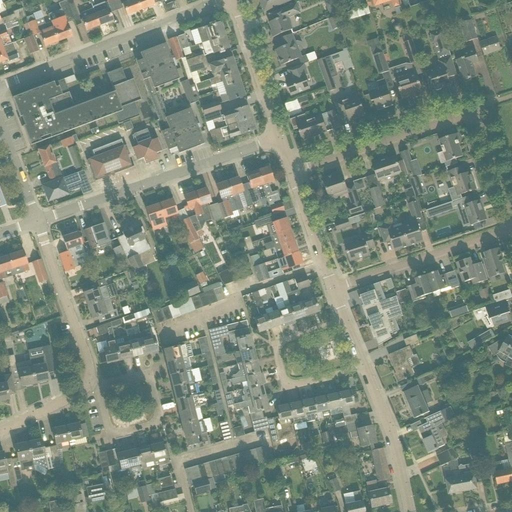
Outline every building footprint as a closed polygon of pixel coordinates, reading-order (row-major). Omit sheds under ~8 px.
[(117,10),(112,0),(107,0),(108,1),(107,1),(111,12),(117,10)] [(112,0),(117,10),(122,8),(119,0),(112,0)] [(140,10),(136,0),(121,0),(123,4),(122,4),(127,16),(140,10)] [(136,0),(140,10),(154,5),(151,0),(136,0)] [(258,0),(264,12),(292,1),(291,0),(258,0)] [(55,30),(54,30),(58,42),(71,37),(66,24),(73,21),(74,21),(68,5),(66,1),(58,3),(63,17),(52,22),(55,30)] [(175,1),(163,5),(166,13),(178,8),(175,1)] [(93,8),(92,8),(99,26),(112,21),(108,9),(107,10),(105,2),(92,7),(93,8)] [(73,3),(68,5),(74,21),(73,21),(75,26),(81,24),(73,3)] [(287,16),(299,11),(296,3),(269,14),(272,21),(269,23),(273,33),(271,34),(273,38),(292,30),(287,16)] [(2,19),(5,25),(16,21),(16,20),(25,17),(22,8),(12,12),(13,14),(2,19)] [(99,26),(92,8),(80,13),(82,19),(81,20),(86,31),(99,26)] [(477,39),(471,20),(472,20),(470,15),(462,18),(463,23),(460,24),(466,43),(477,39)] [(54,30),(51,22),(50,22),(45,24),(42,18),(35,21),(28,23),(27,23),(32,36),(40,33),(45,47),(58,42),(54,30)] [(16,21),(5,25),(6,30),(18,25),(16,21)] [(202,43),(224,36),(220,23),(205,28),(205,27),(197,29),(201,43),(202,43)] [(0,32),(0,47),(11,44),(7,35),(5,31),(0,32)] [(430,34),(433,42),(437,41),(441,54),(449,52),(442,31),(430,34)] [(278,40),(282,48),(275,51),(282,65),(298,59),(302,57),(299,52),(301,51),(303,48),(301,42),(297,41),(295,42),(292,34),(278,40)] [(178,37),(181,48),(188,46),(184,35),(178,37)] [(32,36),(24,39),(30,55),(38,51),(32,36)] [(224,36),(202,43),(206,55),(213,53),(228,48),(224,36)] [(168,40),(175,61),(182,59),(175,37),(168,40)] [(480,43),(481,46),(484,55),(500,50),(497,40),(496,38),(480,43)] [(404,43),(411,64),(419,61),(412,40),(404,43)] [(11,44),(0,47),(0,62),(15,57),(13,52),(14,52),(11,44)] [(176,148),(178,154),(186,151),(185,148),(194,145),(195,147),(204,144),(190,109),(182,112),(183,114),(174,118),(173,115),(165,118),(164,114),(166,113),(158,91),(155,92),(154,89),(162,86),(161,83),(169,80),(170,82),(179,79),(165,44),(157,47),(158,49),(149,53),(148,50),(140,53),(142,60),(135,62),(156,116),(157,120),(156,121),(167,151),(176,148)] [(456,60),(463,81),(476,77),(472,65),(479,62),(475,49),(462,53),(464,58),(456,60)] [(376,64),(378,63),(381,74),(389,71),(382,52),(373,56),(376,64)] [(186,60),(188,67),(205,61),(203,55),(197,57),(186,60)] [(302,57),(298,59),(301,65),(303,64),(308,62),(305,56),(302,57)] [(336,90),(332,78),(338,76),(330,56),(318,61),(328,92),(336,90)] [(434,67),(435,69),(427,72),(433,91),(435,90),(437,91),(441,90),(442,88),(450,85),(448,78),(456,75),(450,57),(439,61),(440,66),(434,67)] [(212,75),(213,78),(236,71),(231,58),(209,65),(212,75)] [(205,61),(188,67),(190,74),(202,70),(207,68),(205,61)] [(291,80),(286,82),(291,96),(310,89),(305,75),(307,75),(303,64),(301,65),(288,70),(291,80)] [(62,134),(114,114),(118,124),(139,116),(134,103),(140,100),(132,79),(126,82),(121,68),(106,74),(113,92),(74,107),(67,89),(63,80),(53,83),(53,82),(11,98),(19,118),(20,117),(24,126),(22,126),(30,146),(62,134)] [(421,92),(422,92),(415,69),(395,76),(402,99),(410,96),(411,99),(422,95),(421,92)] [(223,82),(225,88),(240,83),(236,71),(213,78),(209,80),(211,86),(215,85),(223,82)] [(389,104),(392,103),(389,94),(384,79),(377,82),(379,88),(368,92),(369,95),(372,104),(375,104),(377,111),(390,107),(389,104)] [(180,83),(188,104),(197,101),(196,98),(198,97),(197,92),(192,94),(187,80),(180,83)] [(240,83),(225,88),(227,95),(220,97),(222,103),(229,101),(244,96),(240,83)] [(306,96),(297,99),(299,104),(308,101),(306,96)] [(336,105),(339,115),(346,112),(349,121),(366,116),(362,106),(360,100),(349,104),(347,98),(335,103),(336,105)] [(201,108),(203,115),(204,115),(215,111),(219,109),(219,110),(221,109),(219,103),(201,108)] [(226,127),(227,126),(251,118),(247,106),(232,111),(222,115),(226,127)] [(204,115),(203,115),(205,123),(207,122),(222,117),(219,110),(219,109),(215,111),(204,115)] [(335,111),(327,113),(331,124),(333,130),(341,127),(339,122),(337,117),(335,111)] [(307,122),(297,126),(303,141),(327,132),(325,126),(321,115),(306,121),(307,122)] [(124,128),(126,132),(156,121),(157,120),(156,116),(124,128)] [(227,126),(229,131),(228,132),(230,138),(255,130),(251,118),(227,126)] [(137,146),(132,148),(137,161),(142,159),(145,164),(158,159),(156,154),(161,152),(156,139),(151,141),(146,129),(133,134),(135,140),(137,146)] [(209,132),(212,144),(223,141),(219,129),(209,132)] [(443,152),(437,154),(441,164),(462,157),(457,141),(460,141),(457,134),(439,140),(443,152)] [(73,145),(71,137),(64,140),(67,147),(73,145)] [(131,167),(127,156),(129,155),(126,145),(123,146),(121,140),(92,151),(94,157),(86,160),(94,182),(110,176),(115,174),(114,171),(119,170),(120,172),(134,167),(133,166),(131,167)] [(61,176),(55,162),(49,147),(37,151),(41,162),(43,165),(43,167),(44,167),(49,180),(61,176)] [(73,147),(68,149),(76,170),(81,168),(73,147)] [(400,153),(410,180),(416,178),(407,151),(400,153)] [(372,163),(375,172),(378,181),(401,174),(395,157),(381,161),(381,160),(372,163)] [(413,161),(416,176),(423,175),(420,160),(413,161)] [(257,171),(266,198),(268,204),(279,200),(276,191),(271,193),(270,189),(268,183),(273,182),(268,167),(257,171)] [(476,190),(470,172),(466,174),(464,167),(461,168),(452,171),(448,172),(450,180),(451,179),(454,188),(448,190),(452,202),(453,202),(462,199),(461,195),(476,190)] [(65,187),(80,182),(81,184),(88,182),(83,171),(42,186),(45,193),(46,196),(48,201),(67,194),(67,193),(65,187)] [(260,200),(266,198),(257,171),(246,175),(251,189),(256,188),(260,200)] [(338,197),(348,194),(343,176),(336,178),(335,175),(322,179),(330,201),(338,199),(338,197)] [(237,177),(226,181),(234,202),(236,208),(241,206),(237,194),(242,192),(237,177)] [(416,178),(410,180),(416,197),(424,194),(418,177),(416,178)] [(227,201),(218,204),(223,218),(222,219),(233,215),(231,210),(236,208),(234,202),(226,181),(215,185),(220,200),(226,198),(227,201)] [(370,190),(376,209),(381,207),(383,207),(377,188),(370,190)] [(205,189),(194,192),(204,222),(205,222),(211,220),(206,205),(210,203),(205,189)] [(253,191),(247,192),(252,206),(258,204),(253,191)] [(195,216),(188,218),(195,233),(201,230),(204,222),(194,192),(183,196),(188,211),(193,209),(195,216)] [(252,206),(247,192),(241,194),(246,208),(252,206)] [(352,205),(348,207),(350,215),(363,211),(357,195),(349,197),(352,205)] [(462,199),(453,202),(448,204),(451,211),(459,208),(462,216),(460,217),(464,227),(466,227),(486,220),(480,200),(470,203),(468,197),(462,199)] [(316,200),(320,211),(325,209),(321,198),(316,200)] [(171,200),(159,204),(163,218),(169,216),(172,222),(177,220),(175,214),(176,214),(171,200)] [(290,202),(290,201),(270,208),(272,215),(292,208),(290,202)] [(408,204),(413,220),(422,218),(417,201),(408,204)] [(166,226),(163,218),(159,204),(145,209),(152,231),(166,226)] [(223,218),(218,204),(217,204),(208,206),(213,221),(222,219),(223,218)] [(438,207),(426,211),(429,219),(441,215),(438,207)] [(195,233),(188,218),(177,223),(188,245),(199,240),(195,233)] [(266,225),(270,237),(290,230),(286,218),(272,223),(266,225)] [(334,223),(337,231),(346,228),(350,226),(348,219),(344,220),(334,223)] [(416,222),(402,226),(409,247),(423,242),(420,232),(416,222)] [(83,230),(86,240),(90,251),(110,244),(103,223),(83,230)] [(409,247),(402,226),(401,223),(392,226),(391,225),(380,229),(382,234),(385,243),(391,241),(395,251),(409,247)] [(126,260),(131,270),(132,272),(143,266),(138,255),(150,249),(148,245),(146,245),(144,240),(143,237),(145,236),(141,227),(139,228),(138,226),(122,233),(122,235),(116,238),(119,246),(120,246),(124,255),(126,260)] [(270,237),(274,248),(294,241),(290,230),(270,237)] [(67,250),(74,272),(86,268),(82,255),(84,254),(77,232),(62,238),(66,250),(67,250)] [(354,239),(355,242),(354,242),(345,245),(350,262),(370,255),(368,249),(375,247),(371,234),(354,239)] [(277,259),(278,259),(298,252),(294,241),(274,248),(273,248),(277,259)] [(116,259),(124,255),(120,246),(119,246),(112,250),(116,259)] [(486,258),(483,259),(489,278),(504,273),(502,265),(504,264),(499,249),(484,254),(486,258)] [(23,251),(7,256),(14,276),(24,273),(23,272),(28,270),(26,264),(27,264),(23,251)] [(298,252),(278,259),(278,261),(282,271),(302,264),(298,252)] [(249,257),(253,267),(261,265),(258,255),(249,257)] [(0,280),(14,276),(7,256),(0,258),(0,280)] [(472,280),(473,285),(487,280),(481,263),(475,265),(474,261),(471,262),(470,258),(456,263),(463,283),(472,280)] [(32,262),(39,283),(46,281),(39,260),(32,262)] [(261,265),(253,267),(255,273),(258,283),(269,279),(265,270),(263,264),(261,265)] [(217,274),(223,285),(233,282),(227,269),(217,274)] [(134,277),(132,272),(131,270),(126,272),(129,280),(134,277)] [(440,293),(459,287),(454,272),(439,276),(437,271),(426,275),(432,293),(440,291),(440,293)] [(294,279),(298,290),(310,286),(305,275),(294,279)] [(432,293),(426,275),(415,279),(417,284),(408,287),(411,297),(413,302),(425,298),(425,296),(432,293)] [(83,293),(87,306),(109,298),(105,287),(107,286),(105,278),(85,285),(88,292),(83,293)] [(194,281),(186,284),(192,296),(199,293),(194,281)] [(282,324),(284,324),(285,327),(295,323),(294,320),(285,294),(282,283),(275,285),(279,297),(274,299),(276,306),(282,324)] [(370,292),(360,296),(363,305),(361,306),(366,319),(368,318),(400,307),(397,297),(386,300),(379,303),(373,285),(368,287),(370,292)] [(221,288),(213,291),(217,302),(225,299),(221,288)] [(493,296),(495,303),(511,297),(510,290),(493,296)] [(213,291),(198,296),(202,308),(217,302),(213,291)] [(261,302),(260,297),(259,297),(257,292),(251,294),(258,315),(260,314),(261,317),(254,319),(258,333),(270,329),(266,315),(265,315),(264,311),(261,303),(261,302)] [(290,292),(285,294),(294,320),(306,316),(302,303),(299,296),(293,298),(290,292)] [(480,296),(483,304),(492,301),(489,293),(480,296)] [(151,312),(153,313),(153,312),(157,310),(151,296),(145,298),(149,307),(151,312)] [(198,296),(190,299),(194,311),(202,308),(198,296)] [(109,298),(87,306),(92,318),(96,317),(99,323),(108,320),(118,317),(116,310),(113,310),(109,298)] [(190,299),(183,302),(187,313),(194,311),(190,299)] [(314,299),(302,303),(306,316),(318,312),(314,299)] [(509,313),(505,301),(496,304),(482,308),(482,309),(481,318),(487,329),(494,327),(502,324),(511,321),(509,313)] [(183,302),(175,305),(180,316),(187,313),(183,302)] [(175,305),(168,307),(172,319),(180,316),(175,305)] [(282,324),(276,306),(264,311),(265,315),(266,315),(270,329),(282,324)] [(168,307),(161,310),(165,321),(172,319),(168,307)] [(400,307),(368,318),(371,326),(369,327),(374,340),(376,339),(378,346),(392,338),(390,334),(386,322),(395,319),(403,316),(400,307)] [(148,310),(134,314),(136,320),(150,315),(148,310)] [(153,312),(153,313),(157,324),(165,321),(161,310),(158,311),(157,310),(153,312)] [(136,320),(134,314),(128,316),(130,322),(136,320)] [(115,321),(109,323),(111,329),(117,327),(117,326),(121,324),(120,319),(115,321)] [(111,329),(109,323),(95,328),(98,336),(108,333),(109,340),(105,341),(107,348),(103,349),(104,353),(98,354),(100,364),(106,363),(107,364),(119,360),(114,339),(111,329)] [(208,330),(215,358),(221,356),(223,355),(218,335),(224,333),(223,327),(208,330)] [(237,342),(239,351),(239,352),(253,348),(248,328),(227,333),(230,343),(237,342)] [(145,331),(139,333),(144,354),(157,351),(153,337),(146,339),(145,331)] [(127,336),(132,357),(144,354),(139,333),(126,336),(127,336)] [(469,342),(473,349),(486,341),(482,334),(469,342)] [(403,341),(406,346),(419,341),(416,335),(403,341)] [(127,336),(114,339),(119,360),(132,357),(127,336)] [(505,366),(507,367),(511,368),(511,336),(511,337),(508,336),(506,340),(504,338),(488,348),(493,356),(493,357),(496,355),(497,357),(498,359),(499,360),(500,360),(501,361),(504,363),(506,364),(505,366)] [(204,354),(204,355),(210,353),(205,337),(197,339),(201,355),(204,354)] [(164,350),(167,364),(189,358),(187,358),(184,345),(164,350)] [(321,362),(338,358),(335,345),(318,349),(321,362)] [(46,358),(30,361),(34,383),(48,381),(45,370),(55,368),(50,347),(44,349),(46,358)] [(396,374),(394,374),(398,382),(413,376),(406,359),(413,356),(409,347),(389,356),(396,374)] [(237,365),(238,365),(256,361),(253,348),(239,352),(239,351),(234,353),(237,365)] [(10,368),(11,374),(12,380),(20,378),(21,386),(34,383),(30,361),(15,364),(13,355),(7,357),(10,369),(10,368)] [(167,364),(170,376),(190,371),(190,370),(191,370),(189,358),(167,364)] [(245,376),(260,373),(259,370),(258,370),(256,361),(238,365),(239,371),(235,375),(232,376),(233,379),(245,376)] [(170,376),(173,388),(194,383),(193,383),(194,383),(194,380),(194,377),(192,377),(191,372),(190,371),(170,376)] [(246,382),(248,388),(262,385),(261,380),(264,379),(263,379),(262,374),(260,373),(245,376),(233,379),(230,380),(232,385),(246,382)] [(426,405),(432,402),(427,390),(421,393),(418,386),(422,385),(435,379),(432,373),(419,379),(418,380),(408,384),(411,389),(402,393),(414,419),(429,412),(426,405)] [(0,400),(9,399),(8,396),(15,395),(12,380),(11,374),(3,376),(5,384),(0,384),(0,400)] [(221,382),(224,394),(230,393),(230,392),(226,393),(225,389),(227,386),(226,381),(221,382)] [(173,388),(176,401),(196,396),(196,395),(197,395),(194,383),(173,388)] [(496,390),(500,395),(506,394),(508,390),(505,383),(498,384),(496,390)] [(242,390),(245,402),(265,397),(262,385),(248,388),(242,390)] [(343,418),(343,419),(344,425),(346,425),(358,423),(356,415),(350,416),(347,406),(354,404),(353,403),(352,395),(351,391),(337,394),(340,407),(343,418)] [(230,393),(224,394),(227,406),(233,405),(230,393)] [(328,410),(340,407),(337,394),(325,397),(328,410)] [(179,413),(193,409),(201,408),(199,402),(198,403),(196,396),(176,401),(179,413)] [(268,410),(265,397),(245,402),(238,404),(233,405),(235,411),(240,410),(240,409),(248,407),(249,414),(251,422),(266,418),(266,420),(266,418),(263,418),(263,417),(261,412),(261,411),(268,410)] [(321,412),(328,410),(325,397),(313,399),(317,419),(322,418),(321,412)] [(305,422),(317,419),(313,399),(301,402),(305,422)] [(293,425),(305,422),(301,402),(288,405),(291,418),(293,425)] [(279,421),(291,418),(288,405),(276,408),(279,421)] [(424,441),(425,441),(426,443),(424,444),(428,452),(444,445),(436,426),(455,417),(450,407),(424,419),(424,420),(426,419),(427,423),(418,428),(424,441)] [(179,413),(182,425),(196,422),(193,409),(179,413)] [(267,424),(268,429),(271,441),(277,440),(272,418),(266,420),(267,424)] [(333,421),(335,428),(344,425),(343,419),(333,421)] [(196,422),(182,425),(185,438),(186,438),(188,446),(198,444),(196,435),(206,433),(205,427),(204,428),(202,420),(196,422)] [(231,439),(228,427),(226,421),(218,423),(223,442),(231,439)] [(65,427),(68,441),(88,437),(85,424),(78,425),(78,424),(65,427)] [(254,433),(268,429),(267,424),(252,427),(254,433)] [(344,425),(335,428),(331,429),(334,436),(347,433),(346,425),(344,425)] [(52,430),(56,446),(57,451),(62,450),(60,443),(68,441),(65,427),(52,430)] [(369,445),(370,451),(373,450),(371,444),(375,443),(371,427),(357,430),(357,431),(349,432),(351,439),(358,437),(360,447),(369,445)] [(233,430),(233,432),(235,438),(243,436),(241,428),(233,430)] [(310,442),(311,447),(322,444),(319,435),(309,438),(310,442)] [(511,466),(511,444),(511,438),(510,436),(503,437),(508,460),(502,461),(502,462),(490,464),(492,474),(495,474),(497,485),(511,481),(511,472),(511,469),(511,470),(510,467),(511,466)] [(41,440),(28,443),(33,466),(37,465),(48,471),(48,470),(54,469),(49,447),(43,449),(41,440)] [(154,446),(149,447),(153,461),(152,461),(154,466),(159,464),(158,460),(169,457),(166,444),(162,445),(162,444),(160,444),(159,441),(153,443),(154,446)] [(11,460),(16,481),(22,480),(20,471),(26,470),(26,472),(34,471),(33,466),(28,443),(15,446),(17,458),(11,460)] [(153,461),(149,447),(147,447),(147,444),(140,446),(141,449),(137,450),(140,464),(141,469),(146,468),(145,463),(152,461),(153,461)] [(268,445),(261,447),(265,463),(272,461),(268,445)] [(476,445),(469,446),(471,458),(478,457),(476,445)] [(56,446),(49,447),(54,469),(60,467),(57,451),(56,446)] [(117,455),(120,470),(127,468),(127,467),(140,464),(137,450),(135,450),(134,447),(128,449),(129,452),(125,453),(125,450),(118,451),(119,455),(117,455)] [(261,447),(255,449),(260,464),(265,463),(261,447)] [(436,456),(439,461),(449,456),(452,461),(457,459),(458,459),(453,448),(436,456)] [(255,449),(249,451),(254,466),(260,464),(255,449)] [(373,450),(370,451),(371,452),(370,452),(377,481),(365,483),(371,508),(390,504),(385,480),(389,479),(382,449),(373,451),(373,450)] [(112,450),(105,452),(108,467),(116,465),(112,450)] [(249,451),(243,453),(247,468),(254,466),(249,451)] [(3,452),(0,453),(0,475),(7,474),(10,488),(17,486),(16,481),(11,460),(11,459),(4,460),(3,452)] [(108,467),(105,452),(97,454),(102,473),(109,471),(108,467)] [(243,453),(238,454),(242,469),(247,468),(243,453)] [(309,453),(293,459),(294,463),(311,457),(309,453)] [(238,454),(231,456),(236,471),(242,469),(238,454)] [(231,456),(225,458),(230,473),(236,471),(231,456)] [(449,456),(439,461),(441,466),(449,463),(450,462),(452,461),(449,456)] [(225,458),(220,459),(224,475),(230,473),(225,458)] [(220,459),(214,461),(218,476),(223,475),(224,475),(220,459)] [(458,466),(457,461),(457,459),(452,461),(450,462),(449,463),(450,471),(459,469),(458,467),(458,466)] [(214,461),(208,463),(212,478),(218,476),(214,461)] [(208,463),(202,464),(207,480),(212,478),(208,463)] [(202,464),(196,466),(201,481),(207,480),(202,464)] [(459,469),(460,477),(463,492),(477,489),(473,464),(469,465),(458,466),(458,467),(459,469)] [(196,466),(190,468),(195,483),(201,481),(196,466)] [(281,486),(300,481),(298,471),(286,474),(285,466),(277,468),(281,486)] [(195,483),(190,468),(184,470),(189,485),(195,483)] [(274,473),(269,475),(273,486),(277,485),(274,473)] [(223,475),(218,476),(212,478),(214,484),(225,480),(223,475)] [(463,492),(460,477),(453,478),(453,475),(445,476),(448,494),(463,492)] [(172,486),(170,476),(160,479),(157,480),(159,489),(172,486)] [(210,490),(207,480),(192,484),(195,494),(210,490)] [(86,511),(81,484),(67,487),(71,509),(64,510),(64,511),(86,511)] [(106,495),(103,484),(85,488),(88,499),(106,495)] [(154,494),(151,484),(146,486),(148,496),(154,494)] [(148,496),(146,486),(136,489),(140,504),(149,501),(148,496)] [(176,497),(175,489),(165,492),(157,494),(158,501),(159,503),(177,498),(176,497)] [(345,505),(346,511),(364,511),(359,491),(352,493),(343,495),(345,505)] [(253,501),(254,511),(282,511),(281,506),(264,509),(263,499),(260,500),(253,501)] [(64,511),(64,510),(62,500),(58,501),(48,503),(49,511),(64,511)] [(327,509),(319,510),(319,511),(335,511),(334,507),(333,507),(332,500),(325,502),(327,509)] [(311,511),(310,503),(303,505),(304,511),(311,511)]
